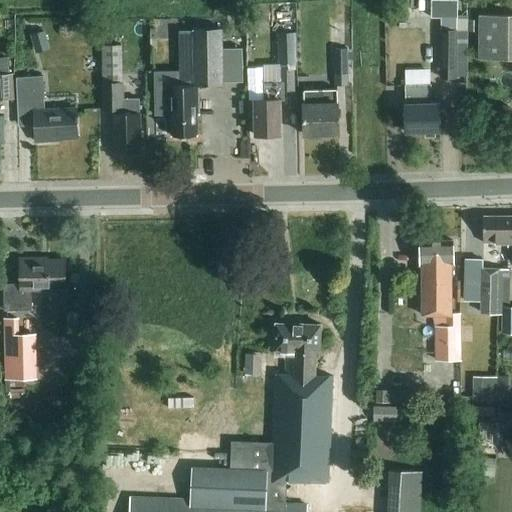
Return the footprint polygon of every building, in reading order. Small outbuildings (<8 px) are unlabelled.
[(431,0),(431,18),(457,18),(457,0),(431,0)] [(511,14),(479,15),(479,60),(511,59),(511,14)] [(199,115),(198,86),(222,86),(221,29),(179,29),(181,85),(153,86),(154,116),(171,116),(171,136),(197,136),(197,115),(199,115)] [(45,30),(30,35),(35,54),(50,49),(45,30)] [(440,78),(458,79),(458,76),(462,76),(463,31),(457,31),(457,30),(440,30),(440,78)] [(279,39),(279,66),(293,65),(296,65),(296,32),(284,32),(284,39),(279,39)] [(103,82),(122,82),(123,82),(122,45),(103,45),(103,82)] [(347,49),(334,49),(335,86),(348,86),(347,49)] [(226,86),(247,87),(248,54),(226,54),(226,86)] [(265,100),(255,100),(255,136),(280,135),(279,100),(280,100),(280,92),(294,91),(293,65),(279,66),(280,83),(264,83),(265,100)] [(429,85),(430,85),(430,69),(405,70),(405,86),(408,86),(429,85)] [(0,74),(0,99),(13,99),(12,74),(0,74)] [(44,111),(44,96),(43,76),(16,78),(18,119),(34,118),(35,142),(52,141),(51,138),(78,137),(76,109),(44,111)] [(123,109),(122,99),(122,82),(102,83),(103,110),(119,109),(123,109)] [(440,131),(440,103),(431,103),(430,85),(429,85),(408,86),(405,86),(406,104),(404,104),(405,132),(440,131)] [(338,103),(337,103),(336,90),(323,90),(323,91),(304,91),(304,104),(303,104),(303,135),(339,134),(338,103)] [(119,109),(119,114),(113,114),(114,154),(140,154),(139,98),(122,99),(123,109),(119,109)] [(511,247),(511,216),(483,216),(483,243),(508,243),(508,247),(511,247)] [(451,315),(451,265),(453,265),(452,241),(419,242),(420,266),(422,266),(422,316),(446,315),(446,328),(436,328),(436,360),(460,360),(460,315),(451,315)] [(20,284),(4,284),(5,311),(31,310),(30,289),(65,289),(65,261),(38,261),(38,259),(19,259),(20,284)] [(510,268),(483,267),(484,262),(466,261),(463,301),(481,302),(480,313),(503,314),(507,314),(507,307),(510,268)] [(507,314),(503,314),(503,334),(511,334),(511,307),(507,307),(507,314)] [(4,345),(17,344),(17,319),(3,320),(4,345)] [(320,325),(275,323),(274,351),(286,351),(285,374),(315,376),(316,352),(320,352),(320,325)] [(497,401),(510,401),(510,376),(497,376),(497,401)] [(496,402),(496,377),(472,377),(472,402),(496,402)] [(399,404),(400,391),(376,390),(377,403),(399,404)] [(373,406),(373,422),(397,422),(397,406),(373,406)] [(494,408),(471,407),(471,416),(494,417),(494,408)] [(425,511),(427,467),(394,466),(393,511),(425,511)] [(129,499),(128,511),(307,511),(308,506),(287,505),(287,482),(271,481),(271,473),(192,470),(191,501),(129,499)]
